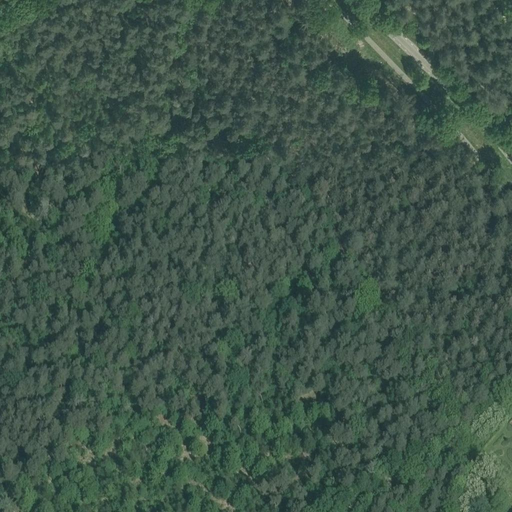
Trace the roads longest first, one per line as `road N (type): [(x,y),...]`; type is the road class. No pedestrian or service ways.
road 1 (track): [(335,511),(390,474),(468,443),(451,511)]
road 2 (tertiary): [(511,153),(359,0)]
